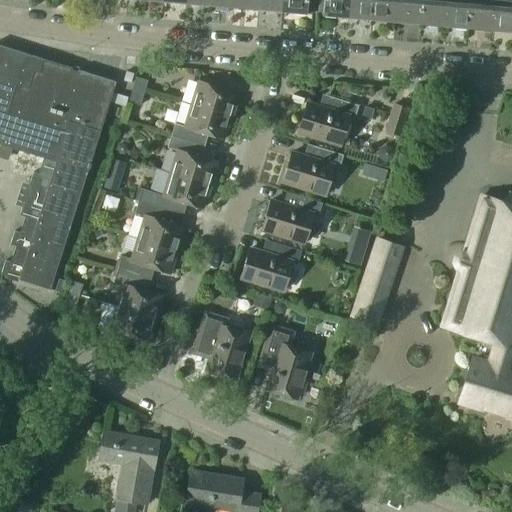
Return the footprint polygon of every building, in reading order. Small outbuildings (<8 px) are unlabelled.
[(209,0),(209,7),(233,9),(233,0),(209,0)] [(233,0),(233,9),(257,11),(257,0),(233,0)] [(257,0),(257,11),(280,13),(281,0),(257,0)] [(281,0),(280,13),(306,16),(306,15),(307,0),(281,0)] [(317,0),(317,10),(323,10),(322,16),(347,19),(348,0),(317,0)] [(348,0),(347,19),(371,21),(373,0),(348,0)] [(395,23),(397,0),(373,0),(371,21),(395,23)] [(397,0),(395,23),(419,25),(421,0),(397,0)] [(421,0),(419,25),(443,27),(445,0),(421,0)] [(445,0),(443,27),(467,29),(469,0),(445,0)] [(469,0),(467,29),(490,32),(493,0),(488,0),(469,0)] [(490,32),(511,33),(511,2),(493,0),(490,32)] [(0,144),(43,159),(38,174),(33,172),(28,186),(33,188),(29,203),(23,201),(19,216),(25,217),(20,233),(14,231),(10,245),(15,247),(10,262),(5,261),(0,274),(50,289),(51,288),(50,287),(59,261),(60,259),(68,231),(69,231),(69,229),(68,229),(77,201),(78,201),(78,199),(86,172),(113,90),(115,82),(78,70),(77,71),(71,69),(71,68),(0,45),(0,144)] [(128,101),(140,105),(148,81),(136,77),(128,101)] [(198,80),(191,104),(230,116),(238,92),(198,80)] [(298,132),(340,145),(349,117),(354,119),(358,105),(328,96),(325,108),(307,102),(298,132)] [(175,123),(171,135),(195,143),(199,131),(223,139),(230,116),(191,104),(184,125),(175,123)] [(386,130),(399,135),(407,109),(394,105),(386,130)] [(176,150),(170,172),(209,185),(217,162),(192,154),(195,143),(171,135),(168,148),(176,150)] [(118,143),(115,149),(118,154),(124,154),(127,150),(125,144),(118,143)] [(283,182),(325,195),(333,167),(339,169),(343,154),(313,145),(309,157),(292,152),(283,182)] [(112,159),(103,188),(117,192),(126,163),(112,159)] [(142,188),(138,200),(163,207),(166,197),(202,208),(209,185),(170,172),(163,195),(142,188)] [(443,324),(474,333),(480,315),(473,313),(484,275),(511,283),(511,192),(511,193),(505,202),(483,194),(443,324)] [(262,230),(304,243),(312,215),(318,217),(322,203),(292,193),(289,206),(271,200),(262,230)] [(143,216),(137,237),(177,250),(184,226),(160,219),(163,207),(138,200),(134,213),(143,216)] [(121,255),(117,268),(142,276),(145,266),(170,273),(177,250),(137,237),(130,258),(121,255)] [(379,238),(353,317),(376,324),(401,245),(379,238)] [(241,278),(284,291),(292,263),(297,265),(301,250),(272,241),(268,254),(250,248),(241,278)] [(348,244),(343,261),(360,266),(365,249),(348,244)] [(122,284),(116,305),(156,318),(163,295),(139,288),(142,276),(117,268),(113,281),(122,284)] [(473,356),(460,398),(511,414),(511,283),(484,275),(473,313),(480,315),(474,333),(488,338),(482,359),(473,356)] [(63,305),(75,309),(83,283),(70,280),(63,305)] [(258,295),(255,305),(266,309),(270,299),(258,295)] [(156,318),(116,305),(108,329),(149,341),(156,318)] [(196,346),(211,351),(219,325),(224,327),(226,320),(205,314),(196,346)] [(219,325),(211,351),(205,371),(236,380),(250,335),(224,327),(219,325)] [(271,326),(263,353),(276,357),(266,389),(297,399),(298,395),(302,396),(306,382),(302,381),(311,353),(289,346),(293,333),(271,326)] [(77,389),(70,399),(76,404),(84,394),(77,389)] [(117,499),(115,511),(133,511),(136,503),(146,504),(152,469),(153,469),(158,441),(104,432),(99,460),(122,464),(116,499),(117,499)] [(236,511),(257,511),(260,495),(240,491),(242,479),(191,471),(186,502),(236,510),(236,511)]
